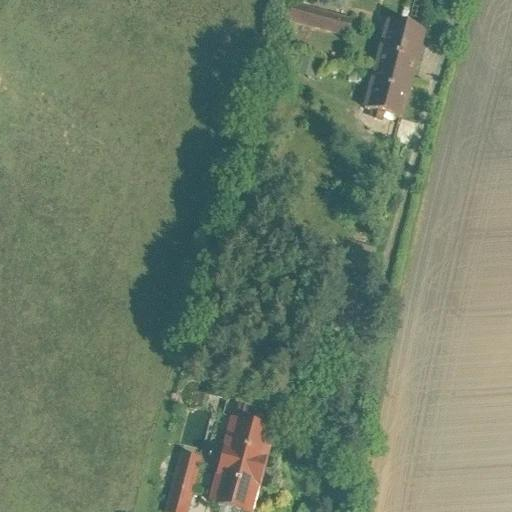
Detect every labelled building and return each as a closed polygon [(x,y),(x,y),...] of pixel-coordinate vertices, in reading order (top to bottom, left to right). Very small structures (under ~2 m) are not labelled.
[(354,18),(290,3),(284,27),(348,42),(354,18)] [(410,114),(430,36),(382,23),(361,101),(410,114)] [(354,266),(373,269),(377,247),(358,243),(354,266)] [(255,509),(278,424),(233,412),(210,497),(255,509)] [(207,455),(187,449),(175,487),(195,494),(207,455)]
